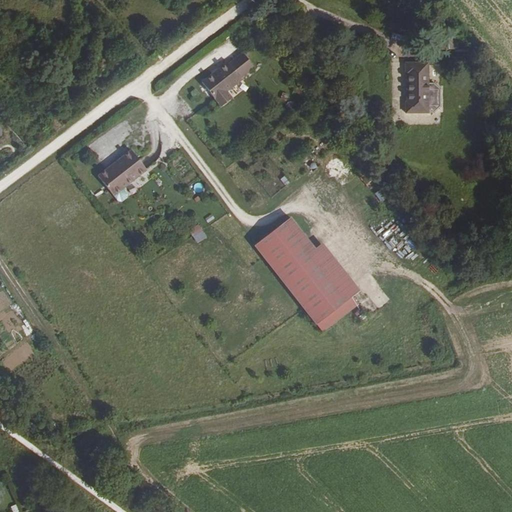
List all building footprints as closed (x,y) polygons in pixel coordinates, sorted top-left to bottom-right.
[(425,28),(426,49),(432,49),(431,36),(443,36),(443,28),(441,28),(441,23),(432,23),(432,20),(419,21),(418,28),(425,28)] [(445,37),(443,36),(431,36),(432,49),(445,49),(445,37)] [(453,39),(445,37),(445,49),(456,49),(453,39)] [(223,63),(197,83),(217,108),(228,99),(223,92),(238,80),(236,78),(249,67),(238,54),(225,65),(223,63)] [(427,62),(403,62),(403,74),(405,74),(405,100),(403,99),(404,112),(426,112),(426,110),(432,110),(439,105),(439,88),(433,83),(426,83),(427,62)] [(129,152),(96,179),(117,204),(120,205),(126,200),(127,196),(122,190),(145,172),(129,152)] [(288,215),(279,223),(304,254),(313,247),(288,215)] [(279,223),(253,244),(279,275),(304,254),(279,223)] [(196,243),(206,238),(200,225),(189,230),(196,243)] [(313,247),(304,254),(342,300),(352,293),(313,247)] [(304,254),(279,275),(317,322),(342,300),(304,254)]
